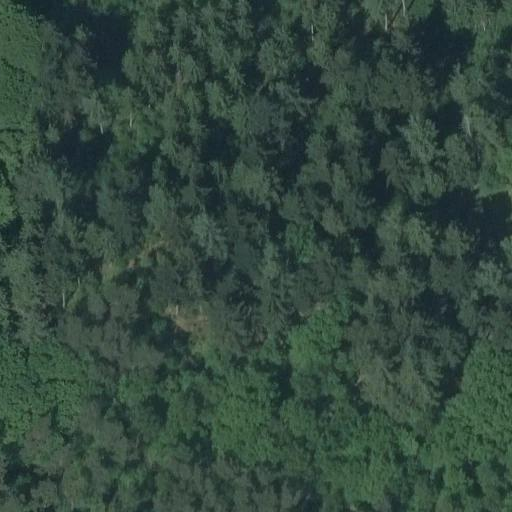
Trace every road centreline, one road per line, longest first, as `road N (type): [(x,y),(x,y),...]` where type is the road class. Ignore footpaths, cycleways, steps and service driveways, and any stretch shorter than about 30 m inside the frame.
road 1 (track): [(211,404),(511,472)]
road 2 (track): [(0,360),(211,404)]
